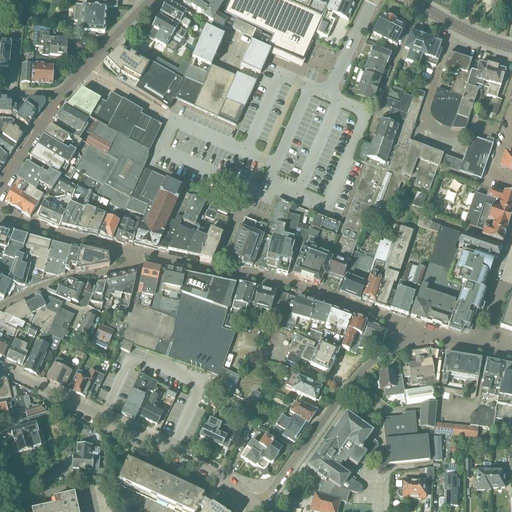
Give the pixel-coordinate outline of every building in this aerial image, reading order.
[(115,0),(52,0),(53,3),(72,5),(72,2),(105,4),(105,7),(115,8),(115,0)] [(226,21),(217,15),(221,10),(218,9),(223,1),(220,0),(184,0),(182,4),(222,28),(224,26),(229,29),(233,23),(227,20),(226,21)] [(230,0),(224,14),(273,37),(268,48),(271,49),(302,63),(312,41),(312,40),(327,7),(328,8),(331,0),(230,0)] [(331,0),(327,10),(348,20),(357,0),(331,0)] [(178,26),(177,28),(185,32),(190,24),(188,23),(192,17),(167,3),(164,4),(162,7),(163,10),(163,11),(161,15),(177,24),(176,25),(178,26)] [(105,33),(107,8),(75,6),(74,21),(78,22),(77,29),(65,28),(65,30),(67,30),(67,32),(77,33),(77,32),(81,32),(105,33)] [(15,16),(15,15),(15,14),(15,13),(14,12),(13,11),(12,10),(11,10),(10,10),(9,10),(8,10),(7,10),(6,11),(5,12),(4,13),(4,14),(4,16),(4,17),(5,18),(6,19),(7,20),(8,20),(9,21),(10,21),(11,21),(12,20),(13,19),(14,18),(15,17),(15,16)] [(383,15),(373,34),(386,41),(394,21),(396,17),(390,14),(388,18),(383,15)] [(148,38),(167,49),(167,51),(171,53),(173,52),(174,53),(179,44),(181,46),(184,40),(183,39),(186,33),(185,32),(177,28),(159,18),(148,38)] [(386,41),(395,45),(405,27),(404,26),(406,22),(400,19),(398,23),(394,21),(386,41)] [(236,21),(232,29),(244,35),(245,34),(253,38),(240,66),(259,75),(260,75),(266,61),(271,50),(266,49),(271,39),(267,37),(262,35),(260,35),(261,33),(257,31),(252,29),(247,26),(241,24),(236,21)] [(51,29),(48,29),(38,28),(36,27),(33,46),(43,47),(43,56),(66,58),(68,40),(57,39),(57,44),(49,43),(51,29)] [(412,64),(422,37),(418,35),(420,30),(413,28),(411,33),(411,32),(401,60),(412,64)] [(183,80),(175,99),(204,112),(211,96),(222,72),(211,67),(224,38),(205,29),(200,41),(198,45),(197,47),(187,70),(185,74),(183,80)] [(422,56),(427,58),(433,40),(434,36),(428,33),(426,38),(422,37),(412,64),(419,66),(422,56)] [(81,41),(83,44),(93,46),(94,37),(82,35),(81,41)] [(10,39),(0,37),(0,72),(7,74),(10,39)] [(433,40),(427,58),(425,64),(436,67),(441,50),(439,49),(441,43),(433,40)] [(359,56),(370,59),(386,65),(387,66),(391,55),(364,45),(359,56)] [(138,83),(148,65),(139,60),(138,62),(134,60),(137,54),(132,51),(129,56),(125,55),(126,53),(119,49),(104,64),(110,70),(112,67),(119,75),(121,74),(138,83)] [(21,83),(31,84),(33,64),(33,60),(33,57),(33,54),(28,53),(27,66),(22,66),(21,83)] [(448,53),(442,72),(456,76),(462,58),(448,53)] [(154,56),(151,62),(172,74),(175,68),(154,56)] [(47,59),(33,57),(33,60),(37,61),(36,64),(33,64),(31,84),(51,85),(52,74),(57,74),(58,73),(58,68),(57,67),(53,66),(40,65),(40,62),(47,63),(47,59)] [(468,80),(471,70),(468,69),(471,61),(462,58),(456,76),(468,80)] [(382,76),(386,65),(370,59),(365,70),(382,76)] [(168,109),(182,80),(172,74),(151,62),(150,61),(148,65),(138,83),(135,89),(168,109)] [(478,85),(482,86),(485,79),(483,78),(487,65),(486,65),(485,65),(485,63),(481,62),(480,64),(479,63),(476,72),(471,70),(468,80),(466,85),(474,88),(475,84),(478,85)] [(485,79),(482,86),(488,88),(499,91),(505,71),(503,70),(503,68),(500,68),(498,69),(497,68),(497,67),(487,64),(486,65),(487,65),(483,78),(485,79)] [(175,68),(172,74),(182,80),(183,80),(185,74),(178,70),(175,68)] [(211,96),(204,112),(236,127),(256,82),(237,74),(235,78),(222,72),(211,96)] [(364,73),(360,84),(376,91),(381,80),(364,73)] [(372,102),(376,91),(360,85),(355,96),(372,102)] [(388,97),(399,101),(402,93),(390,89),(388,97)] [(67,106),(87,117),(92,108),(98,98),(82,90),(67,106)] [(143,112),(112,94),(106,103),(98,98),(92,108),(87,117),(90,119),(94,121),(98,123),(108,129),(116,133),(117,133),(129,139),(150,151),(163,126),(142,116),(143,112)] [(0,113),(11,115),(12,100),(0,99),(0,113)] [(26,104),(38,113),(45,103),(44,100),(20,99),(19,101),(18,102),(20,103),(20,102),(25,105),(26,104)] [(403,113),(407,114),(410,106),(387,99),(384,106),(391,109),(403,113)] [(428,99),(425,108),(444,114),(447,106),(428,99)] [(38,114),(38,113),(26,104),(25,105),(20,102),(20,103),(18,102),(17,103),(19,104),(17,106),(16,106),(16,115),(18,116),(16,118),(28,127),(37,113),(38,114)] [(65,105),(55,121),(78,134),(77,137),(70,133),(69,135),(79,140),(85,131),(88,127),(87,127),(88,126),(86,125),(90,119),(87,117),(67,106),(65,105)] [(425,108),(422,116),(441,123),(444,114),(425,108)] [(401,120),(403,113),(391,109),(389,116),(401,120)] [(422,116),(419,125),(438,131),(441,123),(422,116)] [(0,134),(16,145),(27,129),(11,119),(0,118),(0,134)] [(94,121),(89,131),(93,133),(98,123),(94,121)] [(379,121),(373,138),(392,145),(398,128),(379,121)] [(452,121),(446,139),(455,143),(461,124),(452,121)] [(98,123),(93,133),(91,136),(109,146),(117,134),(117,133),(116,133),(108,129),(98,123)] [(461,124),(455,143),(463,145),(470,127),(461,124)] [(419,125),(416,133),(435,140),(438,131),(419,125)] [(51,127),(45,137),(64,149),(69,152),(70,150),(75,153),(81,142),(79,140),(69,135),(69,134),(67,137),(51,127)] [(470,127),(463,145),(472,148),(478,130),(470,127)] [(478,130),(472,148),(480,151),(487,133),(478,130)] [(136,165),(133,171),(141,176),(144,170),(147,164),(148,161),(150,151),(129,139),(117,133),(117,134),(109,146),(138,162),(136,165)] [(416,133),(413,141),(424,145),(432,148),(435,140),(416,133)] [(487,133),(480,151),(489,155),(496,136),(487,133)] [(16,145),(0,134),(0,149),(9,156),(16,145)] [(109,146),(91,136),(86,144),(111,157),(110,158),(118,163),(133,171),(136,165),(138,162),(109,146)] [(75,171),(82,175),(89,178),(101,184),(104,186),(110,175),(75,153),(70,150),(69,152),(64,149),(45,137),(44,138),(45,138),(38,148),(64,164),(64,165),(75,171)] [(355,160),(367,164),(369,159),(385,165),(392,145),(373,138),(370,147),(361,144),(355,160)] [(408,140),(405,149),(420,155),(424,145),(413,141),(408,140)] [(118,163),(110,158),(81,142),(75,153),(110,175),(118,163)] [(511,147),(510,154),(508,153),(508,154),(505,153),(500,168),(511,171),(511,147)] [(33,157),(34,162),(58,175),(67,181),(69,182),(75,171),(64,165),(64,164),(38,148),(33,157)] [(405,149),(401,159),(417,164),(420,155),(405,149)] [(8,157),(0,151),(0,164),(2,166),(8,157)] [(401,159),(398,169),(413,174),(417,164),(401,159)] [(131,197),(141,176),(133,171),(118,163),(110,175),(104,186),(101,190),(111,196),(115,189),(131,198),(131,197)] [(16,180),(18,181),(29,188),(34,191),(44,174),(26,164),(16,180)] [(365,168),(350,211),(381,222),(397,179),(365,168)] [(148,247),(157,249),(165,234),(183,193),(184,194),(188,195),(190,190),(153,172),(152,173),(144,170),(141,176),(131,197),(131,198),(147,205),(143,217),(140,226),(135,243),(148,247)] [(44,174),(34,191),(43,196),(46,198),(48,198),(60,179),(49,172),(47,176),(44,174)] [(85,184),(89,178),(82,175),(79,180),(85,184)] [(61,178),(60,179),(48,198),(45,205),(44,204),(37,219),(48,223),(52,214),(49,212),(51,207),(54,200),(65,198),(66,195),(65,195),(70,184),(61,178)] [(64,227),(77,231),(92,195),(94,197),(101,184),(89,178),(85,184),(82,190),(76,188),(66,214),(64,219),(60,226),(64,227)] [(85,184),(79,180),(76,187),(76,188),(82,190),(85,184)] [(17,210),(29,188),(18,181),(5,202),(17,210)] [(66,214),(76,188),(76,187),(70,184),(65,195),(66,195),(65,198),(54,200),(51,207),(49,212),(52,214),(48,223),(59,228),(60,226),(64,219),(66,214)] [(104,186),(101,184),(94,197),(108,205),(112,207),(123,213),(125,210),(131,198),(115,189),(111,196),(101,190),(104,186)] [(34,191),(29,188),(17,210),(30,217),(43,196),(34,191)] [(463,225),(483,232),(481,237),(501,244),(511,212),(511,196),(503,194),(503,195),(489,190),(486,198),(474,194),(463,225)] [(422,209),(426,196),(417,192),(412,205),(422,209)] [(157,249),(168,251),(193,197),(188,195),(184,194),(165,234),(157,249)] [(108,205),(94,197),(92,195),(77,231),(87,233),(97,209),(99,206),(106,209),(108,205)] [(203,201),(193,197),(168,251),(187,255),(198,230),(202,223),(197,221),(204,205),(207,207),(210,198),(205,196),(203,201)] [(131,198),(125,210),(143,217),(147,205),(131,198)] [(267,226),(253,266),(277,271),(277,267),(278,267),(285,240),(281,239),(282,236),(288,215),(287,215),(289,210),(290,210),(291,205),(277,199),(269,221),(267,226)] [(216,213),(219,207),(212,203),(209,210),(216,213)] [(106,213),(97,209),(87,233),(98,235),(106,213)] [(218,214),(208,210),(205,218),(215,222),(218,214)] [(113,238),(119,223),(115,221),(117,216),(108,212),(98,235),(108,237),(112,239),(113,238)] [(229,219),(218,214),(215,222),(226,226),(229,219)] [(282,236),(293,238),(297,225),(299,218),(288,215),(282,236)] [(322,284),(332,257),(344,227),(314,215),(309,228),(300,251),(300,252),(301,252),(299,257),(297,263),(293,276),(299,277),(298,278),(314,283),(314,282),(320,284),(320,283),(322,284)] [(121,224),(119,223),(113,238),(115,239),(117,242),(123,244),(126,243),(127,240),(132,242),(138,225),(139,220),(131,217),(129,222),(123,219),(121,224)] [(417,227),(431,231),(433,225),(432,224),(427,220),(420,217),(417,227)] [(253,266),(267,226),(260,223),(257,232),(253,231),(256,223),(245,218),(241,228),(239,228),(226,264),(252,267),(253,266)] [(309,228),(301,226),(297,225),(293,238),(297,239),(295,250),(300,251),(309,228)] [(433,225),(431,231),(438,233),(440,227),(433,225)] [(389,310),(395,294),(392,293),(413,232),(394,226),(391,234),(395,235),(393,239),(396,240),(394,245),(374,306),(389,310)] [(421,288),(411,318),(424,322),(446,330),(447,329),(448,330),(462,288),(460,287),(446,282),(457,250),(454,249),(460,234),(441,227),(429,265),(426,271),(421,288)] [(223,232),(212,228),(209,234),(210,235),(200,258),(212,260),(220,242),(219,242),(223,232)] [(0,247),(6,249),(13,234),(0,230),(0,247)] [(210,235),(209,234),(198,230),(187,255),(200,258),(210,235)] [(18,292),(27,289),(26,283),(30,269),(31,266),(30,266),(25,264),(27,259),(20,258),(21,257),(24,248),(27,237),(13,234),(6,249),(0,267),(0,276),(11,282),(11,283),(15,285),(18,292)] [(476,252),(496,258),(500,247),(463,234),(458,248),(462,249),(463,247),(475,251),(475,252),(476,252)] [(293,238),(282,236),(281,239),(285,240),(278,267),(277,267),(277,271),(276,272),(287,275),(289,270),(290,270),(294,251),(292,251),(293,244),(292,244),(293,238)] [(26,283),(27,289),(43,282),(46,270),(48,260),(49,253),(48,253),(50,243),(29,237),(26,249),(24,248),(21,257),(20,258),(27,259),(25,264),(30,266),(31,266),(30,269),(26,283)] [(340,292),(360,300),(370,272),(381,242),(375,240),(373,244),(372,243),(370,249),(369,248),(365,257),(355,253),(340,292)] [(362,301),(374,306),(394,245),(383,240),(382,243),(381,242),(370,272),(371,273),(362,301)] [(46,270),(43,282),(66,275),(72,249),(52,244),(49,253),(48,260),(46,270)] [(72,249),(66,275),(77,272),(80,251),(72,249)] [(462,288),(448,330),(459,334),(461,330),(468,332),(475,312),(478,313),(478,311),(481,312),(483,306),(481,305),(485,292),(482,291),(486,280),(488,280),(489,275),(487,275),(488,274),(490,268),(492,269),(496,259),(496,258),(476,252),(475,252),(474,255),(457,250),(446,282),(460,287),(462,288)] [(80,251),(77,272),(109,266),(107,266),(106,257),(80,251)] [(349,263),(332,257),(322,284),(322,285),(324,286),(325,284),(323,283),(326,276),(332,278),(332,280),(337,286),(339,287),(338,291),(349,263)] [(136,306),(159,314),(165,288),(160,286),(163,271),(164,270),(148,266),(147,266),(144,267),(136,306)] [(421,288),(426,271),(417,268),(412,285),(421,288)] [(165,288),(159,314),(176,319),(181,294),(180,293),(184,274),(166,270),(166,272),(163,271),(160,286),(165,288)] [(137,272),(128,274),(120,307),(129,308),(133,293),(137,272)] [(128,274),(119,277),(111,309),(119,311),(120,307),(128,274)] [(176,319),(159,314),(136,306),(134,315),(128,314),(123,325),(128,327),(123,338),(121,341),(223,378),(224,378),(227,372),(222,369),(235,333),(222,329),(226,315),(236,285),(222,282),(184,274),(180,293),(181,294),(176,319)] [(0,301),(4,300),(6,294),(10,296),(12,292),(13,292),(15,288),(14,287),(15,285),(11,283),(11,282),(0,276),(0,301)] [(119,277),(109,278),(102,307),(111,309),(119,277)] [(102,307),(109,278),(100,280),(87,307),(100,313),(102,307)] [(79,282),(71,279),(62,282),(61,284),(61,283),(58,291),(56,296),(71,302),(71,300),(78,303),(85,287),(78,284),(79,282)] [(408,317),(411,318),(421,288),(412,285),(399,281),(395,294),(389,310),(408,317)] [(95,287),(88,283),(84,291),(92,295),(95,287)] [(236,331),(241,316),(246,318),(248,312),(246,311),(247,306),(249,307),(255,288),(239,284),(233,303),(234,303),(230,316),(228,316),(225,328),(236,331)] [(49,287),(47,292),(56,296),(58,291),(49,287)] [(246,318),(254,321),(255,314),(261,316),(268,291),(258,288),(253,307),(255,308),(253,313),(248,312),(246,318)] [(279,322),(282,315),(286,303),(288,296),(268,291),(261,316),(255,314),(254,321),(268,325),(268,324),(277,327),(278,328),(279,322)] [(511,293),(500,327),(511,331),(511,293)] [(298,330),(301,321),(307,301),(296,298),(296,299),(288,296),(286,303),(290,305),(289,310),(287,317),(282,315),(279,322),(278,328),(292,332),(293,328),(295,329),(298,330)] [(6,315),(25,324),(31,327),(38,331),(48,336),(49,335),(48,335),(59,309),(60,310),(62,304),(49,299),(45,307),(40,298),(26,306),(24,303),(6,314),(6,315)] [(297,334),(306,336),(308,330),(308,329),(310,322),(315,304),(307,301),(301,321),(298,330),(297,334)] [(320,342),(320,341),(323,332),(331,309),(315,304),(310,322),(308,329),(308,330),(306,336),(306,338),(320,342)] [(48,335),(49,335),(63,341),(64,338),(67,339),(69,334),(66,333),(74,316),(64,311),(60,310),(59,309),(48,335)] [(332,336),(341,313),(331,309),(323,332),(320,341),(329,345),(332,336)] [(347,334),(345,333),(352,317),(341,313),(332,336),(329,345),(341,350),(347,334)] [(0,316),(0,323),(7,327),(16,332),(17,330),(21,332),(25,324),(6,315),(5,316),(1,314),(0,316)] [(86,314),(86,315),(79,332),(86,335),(84,340),(90,342),(99,320),(86,314)] [(356,355),(358,349),(362,339),(363,339),(369,323),(353,317),(347,334),(341,350),(356,355)] [(113,334),(123,338),(128,327),(123,325),(121,323),(118,322),(116,327),(109,324),(107,330),(101,327),(94,344),(106,350),(113,334)] [(379,327),(369,323),(363,339),(362,339),(358,349),(369,349),(369,347),(371,343),(379,346),(380,345),(381,343),(382,344),(387,331),(379,327)] [(0,336),(6,339),(8,336),(13,338),(16,332),(7,327),(7,328),(5,332),(0,329),(0,336)] [(38,331),(31,327),(27,335),(35,338),(38,331)] [(0,336),(0,355),(3,357),(11,342),(6,339),(0,336)] [(7,359),(13,362),(21,344),(22,344),(23,341),(25,338),(22,336),(19,343),(15,341),(7,359)] [(329,373),(340,351),(323,343),(319,352),(314,349),(316,344),(299,336),(295,343),(293,342),(288,353),(290,354),(287,361),(304,369),(307,362),(311,364),(311,365),(329,373)] [(43,345),(30,373),(36,375),(39,368),(40,368),(41,368),(43,364),(42,363),(48,348),(56,351),(60,341),(52,337),(49,344),(47,344),(46,346),(43,345)] [(29,360),(24,370),(30,373),(43,345),(44,341),(41,340),(39,343),(37,342),(31,355),(29,354),(26,359),(29,360)] [(23,341),(22,344),(21,344),(13,362),(22,366),(28,353),(25,352),(27,346),(28,344),(23,341)] [(86,352),(77,348),(74,355),(82,359),(86,352)] [(433,388),(437,388),(441,359),(438,359),(439,351),(429,350),(429,349),(407,353),(409,362),(408,362),(409,368),(403,369),(404,378),(410,377),(412,386),(420,385),(420,387),(425,386),(425,388),(405,391),(407,407),(421,404),(420,427),(435,428),(437,402),(436,402),(433,388)] [(481,361),(464,358),(445,355),(441,384),(446,385),(448,377),(465,380),(463,389),(472,390),(470,399),(473,399),(475,398),(481,361)] [(67,363),(64,361),(57,358),(47,380),(64,388),(71,373),(65,370),(68,366),(66,365),(67,363)] [(488,362),(487,362),(485,370),(482,383),(484,383),(478,414),(473,413),(471,426),(479,427),(495,429),(501,386),(503,387),(507,367),(507,366),(506,366),(506,365),(505,365),(504,364),(489,361),(488,362)] [(510,430),(511,425),(511,420),(511,368),(507,367),(503,387),(501,386),(495,429),(510,430)] [(78,371),(69,390),(85,398),(87,392),(90,393),(94,385),(99,387),(104,377),(89,370),(87,375),(78,371)] [(405,395),(402,376),(394,378),(393,372),(387,372),(387,371),(382,372),(382,373),(380,373),(381,381),(379,382),(380,390),(388,389),(389,395),(395,394),(396,397),(405,395)] [(221,389),(232,395),(239,377),(228,372),(221,389)] [(139,374),(120,414),(133,420),(147,390),(153,393),(155,387),(158,383),(139,374)] [(316,403),(322,389),(291,375),(287,386),(293,389),(292,392),(316,403)] [(0,402),(10,400),(18,399),(17,393),(16,388),(9,389),(7,380),(0,376),(0,402)] [(158,388),(155,387),(153,393),(140,417),(157,425),(164,411),(155,407),(161,394),(156,391),(158,388)] [(177,392),(168,388),(165,395),(168,397),(166,402),(171,405),(174,399),(177,392)] [(255,392),(250,403),(255,406),(260,394),(255,392)] [(22,398),(26,414),(27,419),(31,418),(45,414),(50,413),(48,407),(45,408),(43,406),(30,410),(29,406),(31,405),(29,397),(26,398),(22,398)] [(14,416),(26,414),(22,398),(18,399),(10,400),(14,416)] [(218,401),(213,398),(209,406),(214,408),(218,401)] [(5,418),(14,416),(10,400),(0,402),(0,410),(4,412),(5,418)] [(250,417),(255,406),(250,403),(246,402),(241,413),(250,417)] [(291,413),(308,425),(317,412),(297,402),(290,413),(291,413)] [(387,466),(430,462),(427,437),(417,438),(415,412),(402,413),(402,417),(382,419),(387,466)] [(295,444),(308,425),(291,413),(290,413),(286,419),(283,417),(275,429),(295,444)] [(47,420),(45,414),(31,418),(27,419),(20,421),(22,429),(12,432),(15,444),(12,445),(15,455),(20,453),(32,450),(32,449),(41,447),(46,445),(43,435),(38,436),(37,434),(38,434),(36,428),(42,424),(41,422),(47,420)] [(324,445),(307,469),(318,476),(316,478),(324,483),(320,489),(318,496),(315,496),(311,511),(316,511),(337,511),(340,501),(346,503),(346,502),(349,492),(357,494),(359,494),(360,493),(361,492),(361,491),(362,490),(362,489),(361,488),(358,485),(338,471),(343,464),(345,465),(353,470),(356,467),(356,466),(357,467),(365,455),(369,450),(373,453),(375,451),(376,449),(377,448),(377,447),(377,446),(377,445),(377,444),(376,444),(376,443),(369,438),(372,434),(346,416),(334,434),(332,433),(324,445)] [(216,419),(215,422),(209,419),(205,429),(204,429),(200,438),(227,450),(236,432),(221,425),(223,423),(216,419)] [(247,424),(242,435),(247,439),(253,427),(247,424)] [(452,436),(453,426),(437,424),(436,434),(452,436)] [(453,426),(452,436),(470,437),(471,428),(453,426)] [(471,428),(470,437),(478,438),(479,427),(471,426),(471,428)] [(247,439),(242,435),(240,440),(246,444),(249,440),(247,439)] [(261,471),(261,472),(262,474),(266,473),(266,470),(266,469),(269,465),(270,465),(271,465),(272,464),(273,464),(279,456),(278,455),(282,448),(266,436),(259,446),(252,441),(240,457),(245,460),(244,461),(253,467),(254,467),(255,467),(256,467),(257,467),(260,469),(261,470),(261,471)] [(441,438),(432,438),(434,462),(442,461),(441,438)] [(78,445),(77,456),(99,458),(101,445),(92,444),(91,447),(78,445)] [(73,469),(96,471),(98,471),(98,469),(99,458),(77,456),(74,455),(73,461),(72,462),(72,466),(73,467),(73,469)] [(223,511),(212,505),(211,506),(202,500),(205,494),(128,459),(117,484),(177,511),(223,511)] [(490,492),(490,490),(490,466),(490,464),(483,464),(483,471),(477,471),(477,492),(490,492)] [(496,466),(490,466),(490,490),(504,490),(504,483),(509,483),(509,477),(507,477),(507,468),(499,468),(496,466)] [(92,482),(111,484),(108,470),(98,469),(98,471),(96,471),(96,475),(92,475),(92,482)] [(444,490),(444,491),(459,492),(459,480),(456,480),(456,472),(446,472),(445,477),(444,484),(443,486),(443,489),(444,490)] [(426,491),(426,487),(425,487),(425,480),(404,479),(404,490),(400,490),(398,492),(398,495),(400,498),(403,498),(416,499),(417,500),(420,500),(421,499),(424,499),(424,491),(426,491)] [(95,493),(108,491),(107,485),(93,488),(95,493)] [(108,491),(95,493),(96,499),(109,496),(108,491)] [(459,492),(444,491),(444,499),(440,499),(439,500),(439,506),(440,507),(458,507),(459,492)] [(77,511),(74,495),(64,498),(55,500),(57,506),(33,511),(77,511)] [(109,496),(96,499),(97,505),(111,502),(109,496)] [(111,502),(97,505),(99,511),(112,508),(111,502)]
